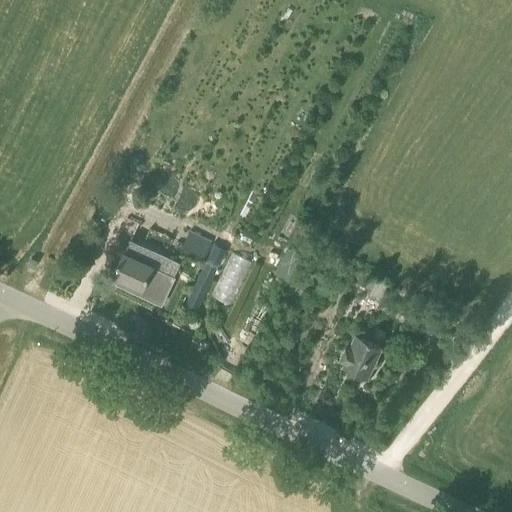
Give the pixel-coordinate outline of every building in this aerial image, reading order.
[(190,232),(184,244),(182,247),(204,258),(211,242),(190,232)] [(114,274),(128,280),(125,286),(160,303),(173,276),(158,268),(164,255),(142,245),(142,246),(130,240),(124,253),(114,274)] [(197,311),(226,250),(215,245),(186,306),(185,307),(196,313),(197,311)] [(372,288),(368,296),(381,301),(388,285),(376,279),(372,288)] [(347,344),(341,358),(346,360),(343,365),(368,377),(383,345),(368,338),(371,332),(360,327),(358,333),(350,346),(347,344)]
